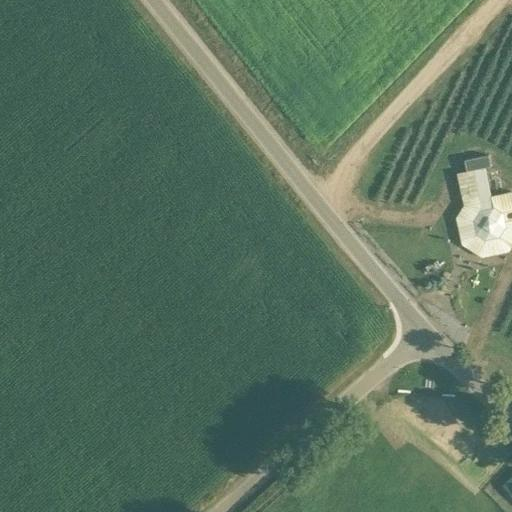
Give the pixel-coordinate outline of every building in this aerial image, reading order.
[(487,167),(485,156),(464,161),(466,171),(471,170),(483,168),(487,167)] [(493,196),(487,167),(483,168),(492,207),(502,214),(502,210),(511,208),(511,198),(511,192),(493,196)] [(492,207),(483,168),(471,170),(479,209),(473,220),(476,234),(484,240),(498,237),(505,226),(504,221),(511,219),(511,208),(502,210),(502,214),(492,207)] [(511,247),(511,219),(504,221),(505,226),(498,237),(484,240),(476,234),(473,220),(479,209),(471,170),(466,171),(457,173),(464,206),(456,218),(462,245),(482,258),(509,252),(511,247)] [(486,261),(488,273),(502,271),(500,259),(486,261)] [(467,271),(480,278),(487,267),(473,260),(467,271)]
